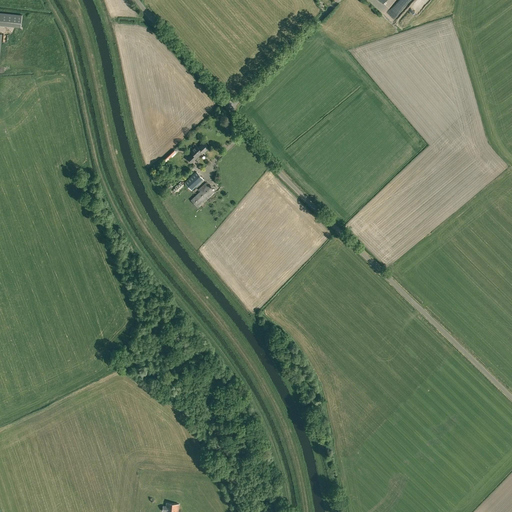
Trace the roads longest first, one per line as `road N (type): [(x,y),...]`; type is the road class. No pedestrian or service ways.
road 1 (unclassified): [(511,399),(287,183),(135,0)]
road 2 (track): [(99,0),(136,137)]
